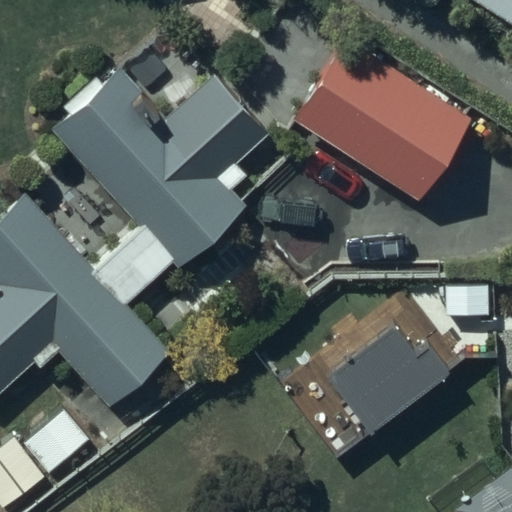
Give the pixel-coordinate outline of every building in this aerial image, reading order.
[(511,0),(494,0),(511,10),(511,0)] [(468,102),(342,18),(290,98),(416,181),(468,102)] [(247,190),(124,54),(122,52),(51,115),(140,213),(113,238),(91,214),(73,230),(25,178),(0,200),(0,268),(3,272),(0,274),(0,380),(38,346),(44,353),(61,337),(108,388),(168,333),(128,288),(154,264),(140,249),(160,231),(179,252),(247,190)] [(45,426),(6,458),(29,487),(69,455),(45,426)] [(511,511),(511,447),(456,494),(467,511),(511,511)]
